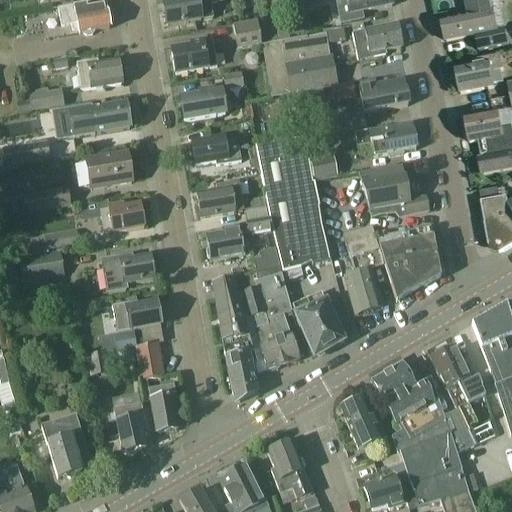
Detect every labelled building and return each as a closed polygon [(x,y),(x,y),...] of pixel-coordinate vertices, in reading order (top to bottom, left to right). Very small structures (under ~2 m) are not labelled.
[(182,0),(164,3),(168,28),(201,23),(201,22),(213,20),(211,6),(224,4),(223,0),(182,0)] [(392,8),(390,0),(342,0),(343,2),(347,1),(350,16),(360,14),(392,8)] [(477,0),(463,3),(466,18),(441,23),(445,44),(476,38),(478,52),(507,46),(504,31),(490,34),(487,14),(492,13),(489,0),(477,0)] [(96,33),(110,31),(110,28),(112,25),(111,19),(106,16),(105,8),(88,11),(88,7),(74,10),(74,7),(59,10),(62,28),(78,25),(81,36),(84,35),(87,38),(94,37),(96,33)] [(234,28),(237,43),(238,51),(262,47),(258,24),(234,28)] [(401,50),(396,27),(352,36),(358,64),(386,58),(385,53),(401,50)] [(327,33),(327,36),(263,48),(273,99),(338,87),(332,59),(331,60),(329,46),(345,43),(342,31),(327,33)] [(208,71),(218,69),(213,43),(204,44),(191,46),(192,50),(173,53),(176,77),(208,71)] [(475,67),(455,71),(460,96),(493,89),(490,74),(502,72),(500,58),(475,63),(475,67)] [(55,72),(68,70),(67,60),(53,62),(55,72)] [(92,92),(122,87),(119,63),(100,66),(99,63),(77,67),(81,93),(91,92),(92,92)] [(226,91),(244,88),(242,75),(223,78),(226,91)] [(411,103),(410,96),(405,93),(405,92),(403,83),(361,91),(365,116),(408,108),(408,107),(411,103)] [(342,100),(357,97),(354,85),(340,87),(342,100)] [(216,118),(226,116),(222,94),(212,95),(211,91),(199,93),(200,97),(181,101),(185,124),(217,119),(216,118)] [(38,113),(62,109),(59,93),(29,98),(31,114),(38,113)] [(57,143),(83,139),(95,137),(95,138),(130,131),(126,106),(92,112),(92,108),(52,114),(57,143)] [(511,126),(500,129),(497,114),(465,120),(469,145),(480,143),(483,159),(478,160),(482,177),(511,170),(511,126)] [(416,151),(420,147),(418,140),(413,137),(413,136),(411,128),(369,135),(369,133),(354,135),(357,149),(371,147),(374,160),(416,152),(416,151)] [(224,139),(192,144),(192,146),(189,149),(191,157),(195,159),(196,168),(217,165),(217,169),(242,165),(239,148),(226,150),(224,139)] [(320,207),(315,185),(314,185),(306,139),(255,147),(282,275),(332,263),(320,207)] [(48,145),(6,152),(9,170),(51,164),(48,145)] [(251,171),(259,169),(256,155),(248,156),(251,171)] [(312,159),(316,183),(340,178),(336,155),(312,159)] [(127,157),(86,164),(91,192),(132,185),(127,157)] [(358,176),(365,199),(371,220),(382,217),(395,216),(399,220),(428,215),(425,199),(412,201),(412,204),(408,205),(404,179),(403,179),(401,168),(358,176)] [(235,214),(243,213),(241,199),(242,198),(239,184),(216,188),(217,193),(197,197),(201,222),(235,216),(235,214)] [(511,247),(511,215),(507,206),(504,190),(497,192),(497,190),(479,193),(481,205),(485,227),(489,250),(499,255),(511,247)] [(67,193),(27,201),(30,216),(70,209),(67,193)] [(248,223),(269,219),(265,200),(257,202),(258,208),(252,209),(252,212),(246,213),(248,223)] [(113,236),(145,231),(144,228),(146,225),(145,218),(142,217),(140,207),(122,210),(121,207),(108,209),(109,212),(100,213),(103,235),(113,233),(113,236)] [(243,258),(253,257),(248,229),(238,231),(238,230),(224,233),(225,237),(207,240),(209,251),(207,253),(208,259),(211,261),(212,264),(243,259),(243,258)] [(355,319),(383,310),(372,272),(384,269),(372,229),(343,238),(354,277),(344,280),(355,319)] [(425,288),(441,279),(434,240),(433,240),(431,229),(402,235),(404,245),(379,250),(397,305),(400,303),(399,302),(411,295),(409,292),(422,284),(425,288)] [(45,239),(48,252),(80,246),(77,233),(45,239)] [(276,251),(273,236),(265,237),(269,252),(276,251)] [(48,252),(45,239),(22,243),(25,259),(48,255),(48,252)] [(254,262),(256,277),(281,271),(276,251),(259,255),(260,261),(254,262)] [(19,263),(23,286),(65,279),(60,255),(19,263)] [(131,258),(102,263),(107,295),(126,291),(126,287),(153,283),(153,281),(155,278),(154,271),(151,269),(149,259),(132,262),(131,258)] [(254,332),(268,373),(268,374),(270,373),(273,375),(278,373),(280,369),(300,363),(285,317),(292,314),(284,285),(282,277),(281,274),(281,271),(256,277),(258,284),(256,285),(258,292),(251,294),(243,296),(250,320),(254,332)] [(225,358),(253,353),(242,317),(233,282),(213,287),(219,321),(224,349),(225,358)] [(307,303),(330,354),(340,348),(340,345),(343,343),(326,305),(325,306),(321,296),(307,303)] [(320,359),(330,354),(307,303),(293,309),(297,318),(315,359),(318,358),(320,359)] [(134,338),(133,334),(160,329),(160,328),(163,324),(162,317),(158,314),(156,305),(138,308),(137,304),(113,308),(118,336),(113,336),(114,342),(134,338)] [(511,323),(506,307),(472,327),(496,389),(511,439),(511,438),(511,323)] [(159,346),(135,350),(141,383),(164,379),(159,346)] [(455,349),(443,354),(468,408),(469,407),(485,400),(480,389),(482,389),(478,380),(472,383),(455,349)] [(112,353),(88,357),(92,378),(115,374),(112,353)] [(257,367),(253,353),(225,358),(233,401),(240,405),(257,395),(252,368),(257,367)] [(418,511),(442,503),(468,495),(456,457),(476,448),(467,430),(460,413),(469,409),(469,407),(468,408),(443,354),(430,361),(445,394),(447,393),(456,413),(448,418),(443,408),(440,409),(431,382),(416,390),(402,367),(388,375),(372,384),(397,426),(402,433),(391,440),(394,446),(398,458),(402,457),(418,511)] [(22,360),(6,363),(19,416),(31,413),(23,383),(28,382),(22,360)] [(8,385),(6,374),(0,374),(0,385),(0,387),(8,385)] [(175,398),(173,387),(149,392),(151,403),(150,403),(156,435),(178,431),(175,416),(179,416),(176,398),(175,398)] [(358,452),(385,441),(380,430),(381,430),(374,415),(370,417),(364,402),(341,412),(354,441),(358,452)] [(137,452),(146,451),(142,433),(146,432),(141,407),(128,410),(128,411),(114,414),(117,425),(106,427),(109,441),(119,439),(122,456),(124,455),(128,459),(135,457),(137,452)] [(460,413),(467,430),(477,425),(469,409),(460,413)] [(92,471),(76,418),(41,428),(57,482),(66,479),(71,482),(79,479),(82,474),(92,471)] [(303,473),(292,447),(292,446),(291,446),(287,444),(279,447),(278,452),(276,452),(287,480),(303,473)] [(303,473),(287,480),(276,452),(268,456),(275,472),(270,474),(280,498),(292,493),(296,504),(313,497),(303,473)] [(233,475),(251,511),(263,511),(268,510),(265,504),(247,468),(233,475)] [(24,490),(16,469),(0,475),(0,511),(34,511),(35,510),(33,504),(29,503),(25,490),(24,490)] [(251,511),(233,475),(218,482),(233,511),(251,511)] [(363,491),(370,511),(378,511),(387,509),(388,511),(390,511),(402,508),(401,506),(408,504),(404,491),(397,494),(393,481),(363,491)] [(201,494),(200,492),(180,504),(184,511),(211,511),(208,506),(212,504),(205,492),(201,494)] [(473,511),(469,496),(440,505),(442,511),(473,511)]
